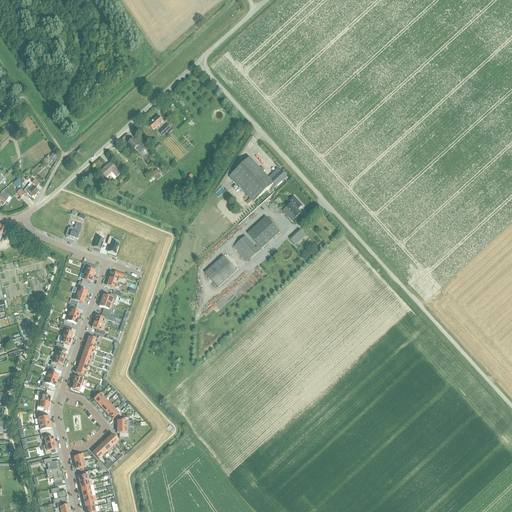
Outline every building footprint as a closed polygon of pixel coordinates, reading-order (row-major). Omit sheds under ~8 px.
[(163,122),(162,120),(158,116),(147,126),(149,128),(150,128),(153,131),(163,122)] [(168,124),(159,132),(162,136),(167,131),(169,134),(173,130),(171,128),(168,124)] [(138,148),(137,148),(141,153),(146,148),(138,139),(136,142),(133,139),(128,144),(134,150),(137,147),(138,148)] [(54,153),(50,157),(52,159),(51,160),(54,162),(56,160),(59,157),(56,155),(54,153)] [(249,158),(229,176),(250,199),(246,202),(248,205),(252,201),(253,202),(273,184),(249,158)] [(120,174),(115,169),(115,168),(110,162),(99,172),(105,178),(108,175),(110,176),(113,179),(116,177),(120,174)] [(273,173),(268,178),(271,180),(276,186),(276,185),(278,187),(283,182),(281,181),(283,179),(284,180),(286,178),(281,171),(281,172),(278,169),(273,173)] [(156,171),(152,174),(157,181),(162,177),(156,171)] [(28,187),(24,191),(31,198),(33,195),(34,196),(39,192),(33,186),(30,184),(28,187)] [(1,192),(0,193),(0,204),(3,207),(9,197),(1,192)] [(292,203),(286,208),(292,215),(289,217),(293,221),(301,213),(298,210),(302,206),(294,198),(290,201),(292,203)] [(248,234),(256,243),(261,249),(280,232),(266,217),(248,234)] [(68,228),(65,236),(67,236),(66,238),(73,240),(74,239),(78,240),(82,226),(76,224),(74,228),(70,227),(69,229),(68,228)] [(301,229),(290,239),(295,245),(306,235),(301,229)] [(233,247),(248,262),(261,250),(257,246),(256,246),(246,235),(233,247)] [(109,237),(107,244),(110,246),(107,252),(115,255),(119,245),(111,242),(113,238),(109,237)] [(97,238),(93,247),(100,250),(104,240),(97,238)] [(122,243),(118,254),(119,254),(119,253),(122,254),(121,255),(122,255),(121,259),(129,262),(133,250),(128,248),(129,246),(122,244),(123,243),(122,243)] [(218,288),(237,271),(223,256),(205,273),(218,288)] [(86,268),(84,274),(93,277),(95,271),(86,268)] [(84,274),(82,280),(91,283),(93,277),(84,274)] [(110,275),(108,281),(114,282),(117,283),(119,278),(113,276),(110,275)] [(108,281),(106,286),(115,289),(117,283),(114,282),(108,281)] [(77,288),(75,294),(85,298),(88,292),(79,289),(77,288)] [(70,300),(69,303),(77,306),(78,302),(83,304),(85,298),(75,294),(73,300),(70,300)] [(103,296),(101,302),(107,304),(113,306),(115,300),(117,297),(110,294),(109,298),(103,296)] [(101,302),(99,307),(104,309),(102,314),(109,316),(111,312),(113,306),(107,304),(101,302)] [(69,306),(66,315),(78,319),(80,313),(74,311),(76,308),(69,306)] [(96,317),(94,323),(100,325),(106,327),(108,321),(114,323),(115,318),(109,316),(102,314),(100,318),(96,317)] [(64,321),(63,324),(70,326),(71,323),(76,325),(78,319),(66,315),(64,321)] [(94,323),(92,329),(96,330),(95,333),(104,336),(105,333),(104,333),(106,327),(100,325),(94,323)] [(64,331),(62,337),(71,340),(73,334),(64,331)] [(62,337),(60,343),(69,346),(71,340),(62,337)] [(89,337),(87,343),(95,346),(97,340),(89,337)] [(87,343),(85,348),(93,351),(95,351),(96,346),(95,346),(87,343)] [(85,348),(83,353),(92,356),(93,351),(85,348)] [(55,351),(53,357),(64,361),(66,355),(55,351)] [(83,353),(81,358),(90,361),(92,356),(83,353)] [(53,357),(50,366),(56,368),(57,365),(62,366),(64,361),(53,357)] [(81,358),(80,363),(88,366),(90,361),(81,358)] [(80,363),(78,368),(86,371),(88,366),(80,363)] [(47,371),(45,377),(57,381),(59,376),(53,374),(54,371),(48,368),(47,371)] [(78,368),(76,374),(85,377),(86,371),(78,368)] [(43,383),(41,386),(48,389),(49,385),(55,387),(57,381),(45,377),(43,383)] [(74,377),(72,383),(81,386),(85,387),(87,382),(83,380),(74,377)] [(72,383),(70,389),(74,390),(74,391),(77,392),(77,391),(79,392),(81,386),(72,383)] [(37,392),(36,395),(39,396),(38,402),(49,404),(50,397),(46,396),(46,393),(37,392)] [(95,399),(93,400),(97,404),(104,398),(100,394),(95,399)] [(104,398),(97,404),(101,408),(107,402),(104,398)] [(38,402),(36,411),(43,412),(43,409),(48,410),(49,404),(38,402)] [(107,402),(101,408),(104,411),(104,412),(111,406),(107,402)] [(111,406),(104,412),(108,416),(115,410),(111,406)] [(115,410),(108,416),(111,419),(112,420),(121,412),(117,408),(115,410)] [(43,415),(37,416),(37,419),(38,419),(39,425),(50,423),(48,417),(43,418),(43,415)] [(119,421),(117,421),(117,427),(130,427),(130,421),(128,421),(128,418),(119,418),(119,421)] [(39,425),(38,425),(39,431),(40,434),(46,433),(46,430),(51,429),(50,423),(39,425)] [(130,427),(117,427),(117,434),(119,434),(119,438),(128,438),(128,428),(130,428),(130,427)] [(112,434),(108,438),(114,445),(119,441),(112,434)] [(47,436),(41,437),(42,440),(44,440),(45,445),(54,443),(53,438),(48,439),(47,436)] [(108,438),(104,442),(111,449),(114,445),(108,438)] [(103,443),(100,446),(107,452),(111,449),(104,442),(103,443)] [(45,445),(43,446),(45,455),(52,454),(51,451),(56,450),(54,443),(45,445)] [(100,446),(96,449),(103,456),(107,452),(100,446)] [(96,449),(92,453),(99,460),(103,456),(96,449)] [(76,457),(73,458),(75,464),(84,462),(83,460),(82,455),(80,456),(80,455),(77,456),(77,457),(76,457)] [(51,459),(43,460),(44,465),(47,464),(48,470),(46,471),(47,474),(60,471),(59,468),(60,468),(58,461),(52,463),(51,459)] [(84,462),(75,464),(76,470),(79,469),(85,468),(84,462)] [(60,471),(47,474),(47,478),(53,477),(54,483),(62,481),(63,481),(61,474),(61,475),(60,471)] [(82,476),(78,477),(79,483),(88,481),(91,480),(90,475),(89,475),(88,472),(82,473),(82,476)] [(59,488),(50,490),(51,494),(56,493),(58,499),(52,500),(53,504),(67,501),(66,498),(67,497),(65,491),(59,492),(59,488)] [(56,505),(57,508),(58,508),(58,511),(65,511),(70,511),(68,505),(64,506),(63,503),(56,505)]
